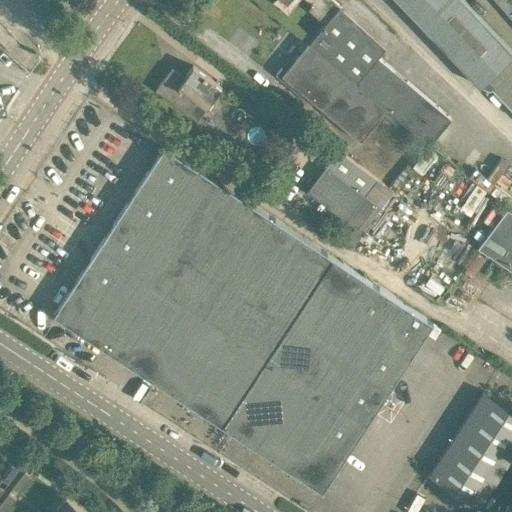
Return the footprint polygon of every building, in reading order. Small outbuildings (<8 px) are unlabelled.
[(326,23),(338,8),(328,0),(283,0),(288,3),(290,0),(305,0),(312,6),(309,9),(326,23)] [(511,55),(511,51),(462,0),(395,0),(427,32),(479,87),(484,82),(511,55)] [(511,0),(495,0),(511,19),(511,0)] [(308,44),(387,109),(430,144),(451,119),(378,56),(385,47),(338,8),(326,23),(308,44)] [(360,141),(387,109),(308,44),(285,72),(281,68),(275,75),(311,105),(313,102),(360,141)] [(511,110),(511,55),(484,82),(511,110)] [(222,88),(192,66),(180,83),(167,73),(155,90),(189,115),(199,101),(207,107),(222,88)] [(432,323),(180,158),(164,147),(53,315),(322,492),(432,323)] [(279,174),(292,156),(282,149),(269,166),(279,174)] [(337,150),(326,166),(306,191),(358,231),(378,203),(368,195),(379,181),(337,150)] [(248,176),(259,162),(245,151),(235,165),(248,176)] [(511,269),(511,212),(506,209),(480,249),(511,269)] [(511,411),(483,392),(429,475),(479,508),(511,457),(511,411)] [(8,484),(19,468),(11,463),(0,479),(8,484)] [(31,478),(24,473),(13,488),(20,493),(31,478)] [(0,504),(0,510),(2,511),(5,511),(16,498),(9,493),(0,504)] [(53,511),(86,511),(66,496),(53,511)]
